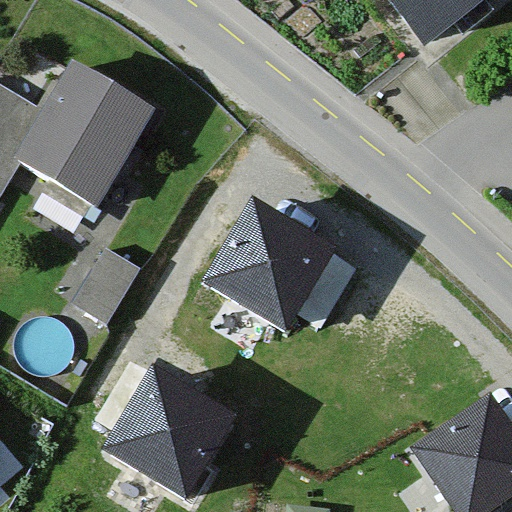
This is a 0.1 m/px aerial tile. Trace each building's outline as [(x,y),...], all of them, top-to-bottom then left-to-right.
[(511,0),(360,0),(429,80),(511,10),(511,0)] [(98,218),(155,122),(70,71),(43,116),(0,89),(0,200),(18,171),(98,218)] [(336,246),(250,197),(201,282),(287,331),(336,246)] [(112,321),(142,263),(106,244),(75,301),(112,321)] [(241,414),(155,365),(106,449),(192,498),(241,414)] [(511,511),(511,437),(492,408),(411,463),(443,511),(511,511)]
